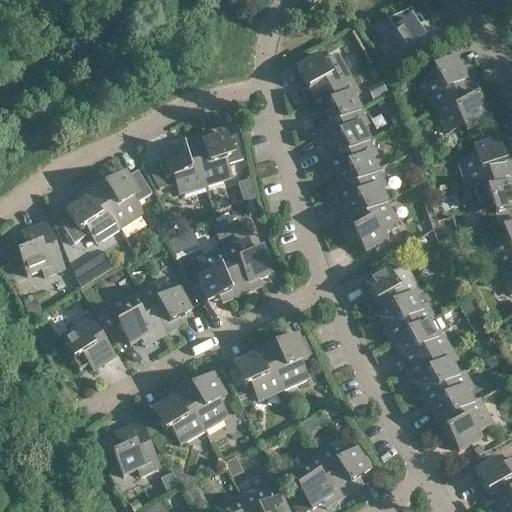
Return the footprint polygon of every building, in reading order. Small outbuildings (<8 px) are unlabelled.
[(392,19),(399,31),(389,37),(398,50),(392,54),(404,72),(445,43),(430,22),(424,27),(418,18),(420,16),(415,8),(392,19)] [(299,93),(306,106),(350,82),(337,58),(321,67),(317,60),(317,61),(297,71),(296,72),(306,89),(299,93)] [(420,88),(433,112),(479,87),(468,68),(460,72),(454,62),(433,73),(436,80),(420,88)] [(387,66),(381,70),(392,86),(400,81),(394,72),(392,73),(387,66)] [(358,96),(350,82),(306,106),(313,118),(316,116),(324,131),(315,136),(359,112),(352,100),(358,96)] [(401,83),(392,89),(398,97),(405,91),(405,89),(401,83)] [(490,107),(479,87),(433,112),(447,136),(463,128),(466,134),(487,122),(481,112),(490,107)] [(367,127),(359,112),(315,136),(322,149),(325,147),(333,161),(324,167),(367,143),(360,130),(367,127)] [(412,123),(404,125),(409,139),(417,136),(412,123)] [(210,132),(189,139),(204,189),(231,181),(226,167),(241,162),(235,137),(225,140),(225,138),(213,142),(210,132)] [(204,189),(189,139),(167,146),(170,155),(159,159),(161,167),(148,171),(158,192),(175,187),(178,197),(204,189)] [(375,158),(367,143),(324,167),(331,180),(334,178),(342,192),(332,197),(333,198),(376,174),(369,161),(375,158)] [(458,164),(466,190),(511,174),(511,162),(509,152),(500,155),(496,144),(473,151),(475,158),(458,164)] [(420,148),(412,151),(416,163),(424,161),(420,148)] [(136,173),(126,180),(124,177),(114,184),(109,175),(90,188),(118,231),(141,217),(134,206),(151,196),(136,173)] [(384,188),(376,174),(333,198),(340,210),(343,209),(351,223),(341,228),(342,229),(385,205),(378,192),(384,188)] [(511,174),(466,190),(475,216),(492,210),(494,217),(496,216),(511,211),(511,174)] [(118,231),(90,188),(71,200),(76,208),(66,214),(69,220),(59,226),(72,246),(88,236),(95,246),(118,231)] [(252,193),(241,197),(243,204),(255,201),(252,193)] [(398,229),(385,205),(342,229),(349,242),(355,238),(365,256),(386,244),(382,238),(398,229)] [(252,206),(246,208),(249,216),(255,213),(252,206)] [(511,211),(496,216),(498,222),(511,217),(511,211)] [(505,241),(488,248),(499,273),(511,267),(511,220),(499,225),(505,241)] [(24,243),(0,251),(0,269),(1,271),(20,263),(26,279),(41,273),(43,280),(63,272),(45,226),(21,236),(24,243)] [(455,236),(444,241),(449,255),(461,251),(455,236)] [(247,241),(222,252),(242,300),(262,291),(259,282),(270,277),(261,255),(254,258),(247,241)] [(242,300),(222,252),(196,262),(203,279),(197,282),(206,304),(224,297),(228,306),(242,300)] [(79,264),(71,269),(77,279),(77,280),(81,286),(94,278),(89,271),(85,274),(79,264)] [(511,267),(499,273),(509,298),(511,297),(511,267)] [(367,305),(375,318),(418,294),(405,270),(389,279),(385,273),(364,284),(374,301),(367,305)] [(162,282),(138,295),(164,340),(177,333),(172,324),(189,315),(177,294),(171,297),(162,282)] [(418,295),(418,294),(375,318),(375,319),(378,317),(386,331),(383,333),(390,345),(433,321),(425,307),(419,310),(412,298),(418,295)] [(164,340),(138,295),(114,309),(123,325),(117,328),(129,349),(140,343),(145,351),(164,340)] [(36,301),(24,306),(29,320),(42,315),(36,301)] [(433,321),(390,345),(390,346),(393,344),(401,359),(398,360),(405,373),(448,349),(441,335),(453,329),(445,315),(433,321)] [(482,315),(470,322),(476,335),(489,328),(482,315)] [(87,318),(69,329),(73,335),(60,344),(79,373),(88,367),(92,374),(114,360),(87,318)] [(499,326),(488,332),(494,343),(505,337),(499,326)] [(281,336),(261,345),(282,392),(307,381),(300,365),(306,362),(296,339),(285,345),(281,336)] [(282,392),(261,345),(240,354),(244,363),(233,368),(243,390),(250,387),(257,404),(282,392)] [(456,363),(448,349),(405,373),(412,385),(415,383),(423,397),(420,399),(420,400),(463,376),(463,375),(457,379),(450,366),(456,363)] [(497,357),(488,362),(492,371),(501,366),(497,357)] [(471,390),(463,376),(420,400),(427,412),(430,410),(438,425),(435,426),(435,427),(478,403),(478,402),(472,406),(465,394),(471,390)] [(196,377),(177,388),(203,433),(227,419),(217,404),(224,400),(211,379),(201,385),(196,377)] [(203,433),(177,388),(158,400),(162,408),(152,414),(164,435),(170,431),(179,447),(203,433)] [(492,427),(478,403),(435,427),(442,440),(449,437),(458,454),(479,442),(476,436),(492,427)] [(137,426),(124,432),(114,437),(117,443),(107,448),(122,480),(136,473),(139,479),(158,471),(137,426)] [(339,442),(316,457),(345,501),(364,489),(358,481),(369,474),(355,454),(349,458),(339,442)] [(327,511),(345,501),(316,457),(293,472),(303,488),(297,492),(311,511),(321,505),(325,511),(327,511)] [(235,462),(224,468),(231,483),(242,477),(235,462)] [(477,495),(485,509),(511,493),(511,462),(499,469),(495,463),(474,475),(484,492),(477,495)] [(170,477),(159,482),(166,496),(176,491),(170,477)] [(264,488),(240,500),(245,511),(283,511),(279,502),(272,505),(264,488)] [(196,490),(187,495),(196,511),(204,507),(196,490)] [(511,511),(511,493),(485,509),(495,504),(498,511),(511,511)] [(245,511),(240,500),(216,511),(245,511)]
